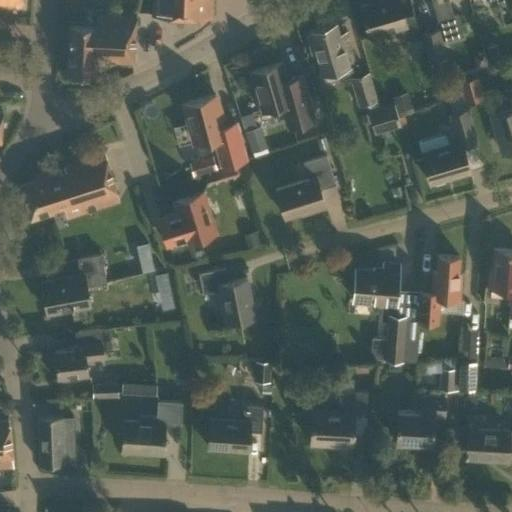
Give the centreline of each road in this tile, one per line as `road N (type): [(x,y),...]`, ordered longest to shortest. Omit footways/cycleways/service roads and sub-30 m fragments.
road 1 (residential): [(439,511),(28,484)]
road 2 (residential): [(36,136),(284,0)]
road 3 (residential): [(288,252),(511,195)]
road 4 (residential): [(28,484),(26,433),(0,327)]
road 5 (tertiary): [(36,136),(47,0)]
